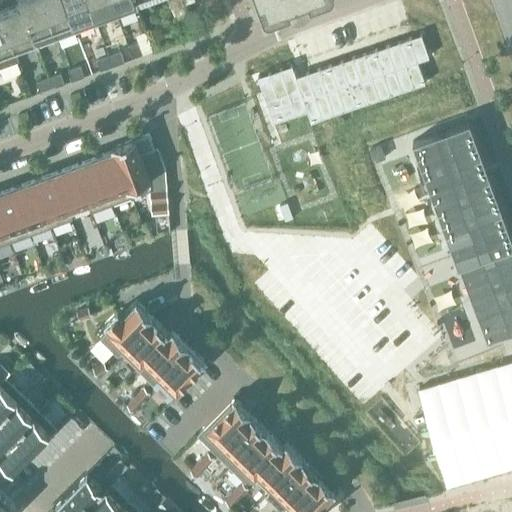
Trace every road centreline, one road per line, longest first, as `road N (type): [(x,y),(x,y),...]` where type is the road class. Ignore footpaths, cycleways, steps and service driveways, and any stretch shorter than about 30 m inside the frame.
road 1 (residential): [(161,93),(192,330),(341,474),(365,511)]
road 2 (residential): [(161,93),(351,0)]
road 3 (residential): [(0,155),(161,93)]
